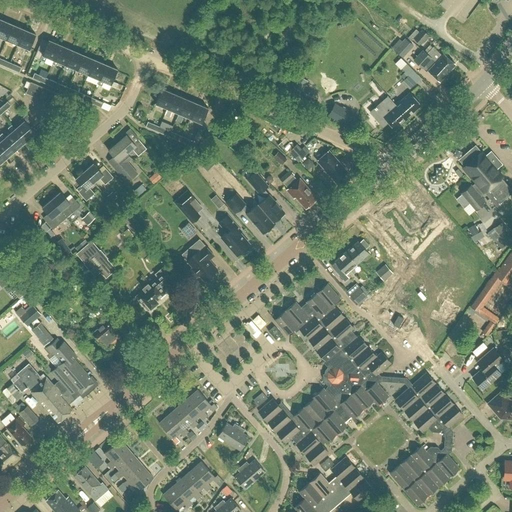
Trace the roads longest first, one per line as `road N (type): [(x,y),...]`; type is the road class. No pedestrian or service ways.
road 1 (residential): [(391,165),(149,57)]
road 2 (secondary): [(0,497),(189,338)]
road 3 (residential): [(0,217),(124,110),(149,57)]
road 4 (residential): [(420,348),(408,357),(394,345),(301,242)]
road 5 (residential): [(149,57),(6,0)]
road 6 (secondary): [(189,338),(301,242)]
road 7 (residential): [(272,511),(286,482),(281,454),(229,395)]
road 8 (secondary): [(391,165),(486,81)]
